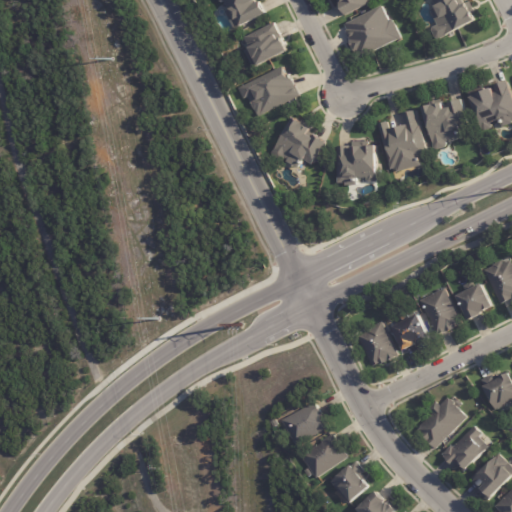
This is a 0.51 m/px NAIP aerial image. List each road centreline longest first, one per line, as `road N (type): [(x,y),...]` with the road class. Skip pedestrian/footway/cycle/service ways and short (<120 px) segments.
road 1 (tertiary): [(511,172),(186,336),(132,372),(80,422),(22,511)]
road 2 (residential): [(453,511),(387,442),(310,308),(160,0)]
road 3 (tertiary): [(65,511),(120,430),(206,364),(511,208)]
road 4 (residential): [(342,93),(511,39)]
road 5 (residential): [(368,409),(511,333)]
